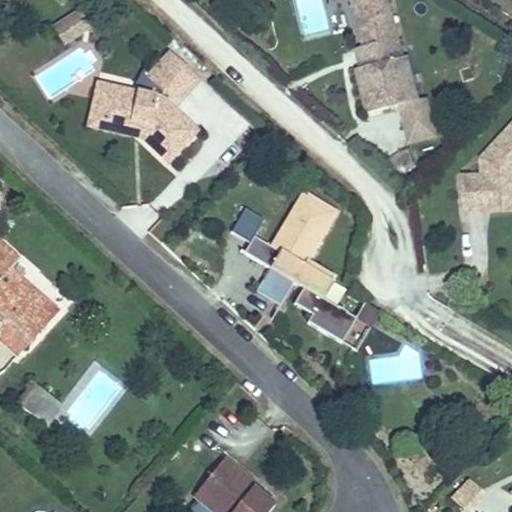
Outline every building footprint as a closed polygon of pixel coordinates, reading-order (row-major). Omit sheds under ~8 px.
[(351,0),(363,61),(353,64),(362,102),(416,90),(405,45),(398,47),(391,18),(384,20),(379,0),(351,0)] [(379,0),(384,20),(391,18),(387,0),(379,0)] [(77,17),(53,25),(59,43),(83,35),(77,17)] [(168,86),(190,66),(161,39),(143,58),(168,86)] [(111,87),(128,80),(83,68),(80,79),(111,87)] [(91,102),(89,111),(129,121),(160,145),(188,115),(153,86),(128,80),(111,87),(80,79),(75,98),(91,102)] [(216,127),(233,111),(208,87),(192,104),(216,127)] [(73,107),(89,111),(91,102),(75,98),(73,107)] [(511,118),(496,135),(499,138),(491,147),(486,147),(482,150),(483,166),(462,168),(463,204),(486,203),(485,191),(511,189),(511,118)] [(496,135),(486,147),(491,147),(499,138),(496,135)] [(511,189),(485,191),(486,203),(511,201),(511,189)] [(342,347),(353,325),(326,309),(338,286),(312,269),(341,218),(305,197),(273,251),(256,243),(246,258),(271,276),(260,299),(282,310),(299,311),(315,322),(311,329),(342,347)] [(242,209),(230,234),(249,243),(262,219),(242,209)] [(0,234),(0,333),(12,345),(54,300),(7,260),(15,248),(0,234)] [(382,317),(367,309),(358,326),(372,334),(382,317)] [(358,356),(372,334),(358,326),(353,325),(342,347),(358,356)] [(28,371),(13,391),(26,401),(41,381),(28,371)] [(57,393),(41,381),(26,401),(42,413),(57,393)] [(193,505),(202,511),(275,511),(277,510),(253,491),(258,487),(227,461),(193,505)] [(447,499),(460,511),(468,511),(485,495),(467,478),(447,499)]
